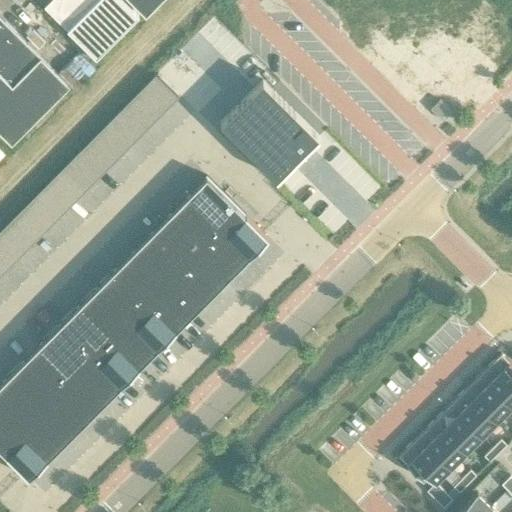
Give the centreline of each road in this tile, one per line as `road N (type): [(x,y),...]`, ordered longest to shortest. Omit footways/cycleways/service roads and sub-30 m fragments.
road 1 (tertiary): [(112,511),(412,211)]
road 2 (residential): [(506,304),(368,447),(354,472),(380,511)]
road 3 (tertiary): [(412,211),(511,110)]
road 4 (residential): [(506,304),(412,211)]
